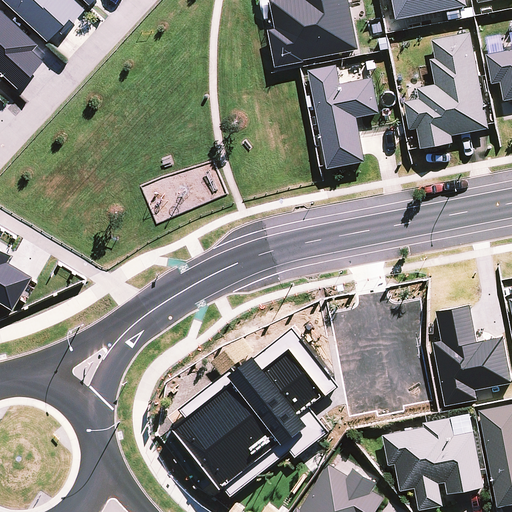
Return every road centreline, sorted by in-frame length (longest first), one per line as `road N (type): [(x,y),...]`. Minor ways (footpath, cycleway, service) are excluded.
road 1 (residential): [(121,335),(209,276),(264,253),(511,203)]
road 2 (residential): [(140,0),(0,152)]
